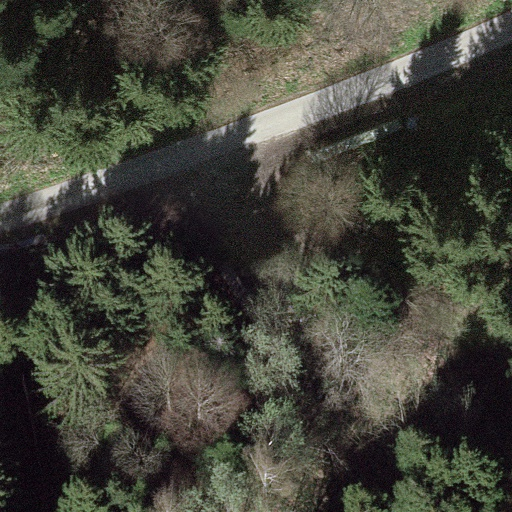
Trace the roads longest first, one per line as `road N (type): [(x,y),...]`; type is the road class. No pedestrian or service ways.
road 1 (track): [(0,227),(162,177),(511,28)]
road 2 (track): [(511,349),(162,177)]
